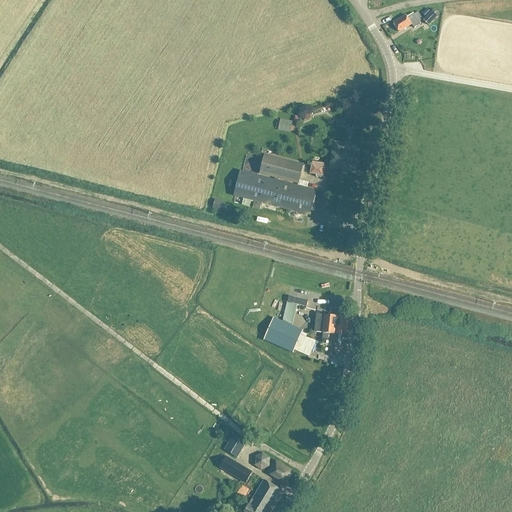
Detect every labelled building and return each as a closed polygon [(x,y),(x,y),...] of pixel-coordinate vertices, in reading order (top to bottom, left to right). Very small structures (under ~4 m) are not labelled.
[(439,15),(433,9),(423,20),(428,26),(439,15)] [(418,12),(413,14),(413,13),(406,17),(405,15),(393,23),(399,32),(411,24),(413,28),(419,24),(418,22),(423,19),(418,12)] [(343,103),(345,115),(359,113),(357,100),(343,103)] [(310,116),(307,109),(300,112),(302,119),(310,116)] [(333,150),(333,149),(330,168),(341,169),(341,172),(348,173),(348,170),(355,172),(358,153),(342,151),(343,144),(334,143),(333,150)] [(240,171),(233,196),(235,196),(233,204),(240,204),(240,205),(243,206),(245,199),(295,211),(293,220),(300,222),(302,213),(309,215),(315,190),(278,181),(278,178),(297,183),(302,164),(264,154),(259,173),(274,177),(274,180),(240,171)] [(314,168),(312,176),(324,178),(325,170),(314,168)] [(296,296),(294,303),(302,306),(305,298),(296,296)] [(314,332),(323,333),(322,338),(328,339),(329,333),(347,335),(348,317),(316,314),(314,332)] [(315,341),(300,335),(302,331),(273,318),(263,340),(293,353),(294,350),(308,356),(315,341)] [(250,326),(249,329),(259,334),(260,331),(250,326)] [(234,435),(228,444),(224,450),(236,458),(246,443),(234,435)] [(254,454),(255,466),(267,465),(267,454),(254,454)] [(285,483),(292,471),(275,461),(268,473),(285,483)] [(245,485),(252,474),(237,465),(230,475),(245,485)] [(248,505),(243,511),(267,511),(281,490),(263,480),(248,505)]
